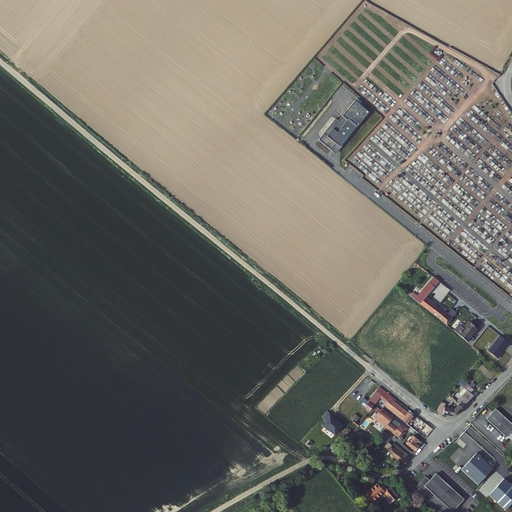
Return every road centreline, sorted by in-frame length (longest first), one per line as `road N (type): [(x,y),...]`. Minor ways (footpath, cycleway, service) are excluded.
road 1 (unclassified): [(412,404),(0,61)]
road 2 (unclassified): [(214,511),(317,458),(398,474),(446,432)]
